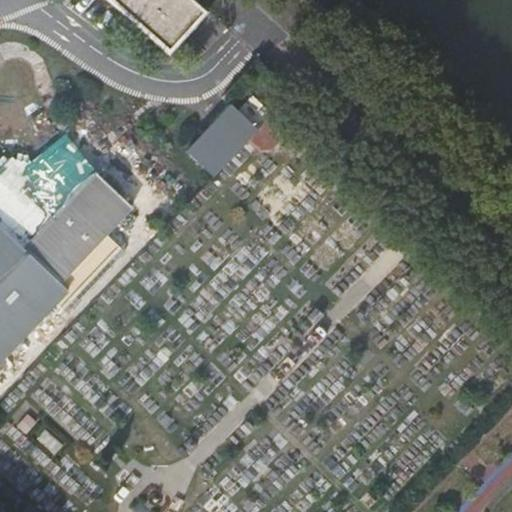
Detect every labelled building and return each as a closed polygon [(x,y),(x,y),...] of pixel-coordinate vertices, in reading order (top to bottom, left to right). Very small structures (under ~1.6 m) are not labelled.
[(106,0),(167,54),(205,11),(192,0),(106,0)] [(248,140),(260,125),(235,103),(193,150),(216,173),(248,140)] [(260,125),(248,140),(257,148),(267,148),(270,144),(271,145),(274,141),(277,143),(299,119),(283,103),(260,125)] [(101,174),(28,251),(64,284),(135,206),(101,174)] [(0,363),(69,290),(64,284),(28,251),(0,224),(0,363)] [(9,393),(0,402),(0,410),(7,417),(19,403),(9,393)]
